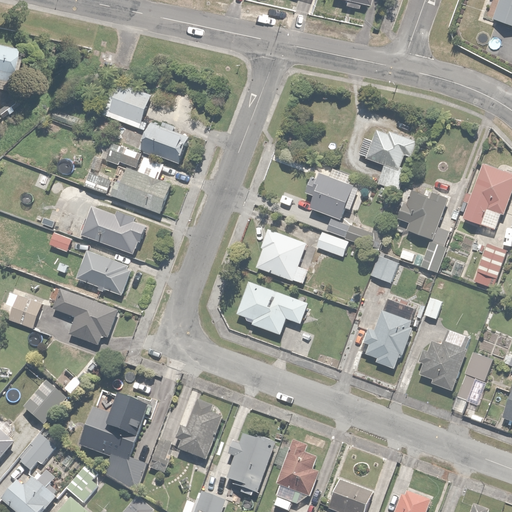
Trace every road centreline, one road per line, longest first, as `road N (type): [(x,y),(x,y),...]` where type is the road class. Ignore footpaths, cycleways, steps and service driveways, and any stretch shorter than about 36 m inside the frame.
road 1 (residential): [(511,469),(192,349),(181,338)]
road 2 (residential): [(278,42),(179,320),(181,338)]
road 3 (residential): [(80,0),(278,42)]
road 4 (residential): [(278,42),(401,68)]
